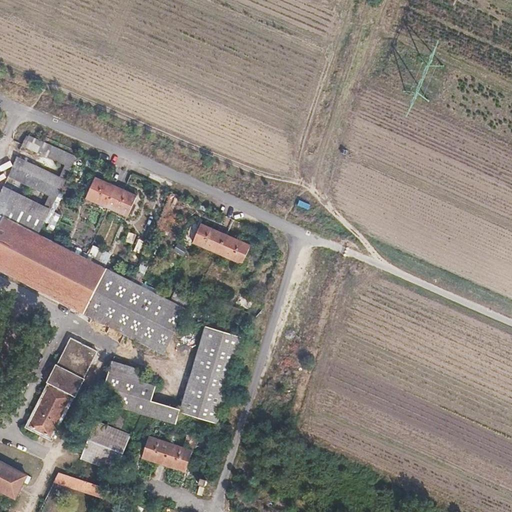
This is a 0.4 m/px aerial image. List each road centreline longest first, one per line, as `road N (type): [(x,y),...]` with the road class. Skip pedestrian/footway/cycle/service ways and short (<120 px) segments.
road 1 (track): [(0,101),(511,323)]
road 2 (residential): [(215,511),(306,234)]
